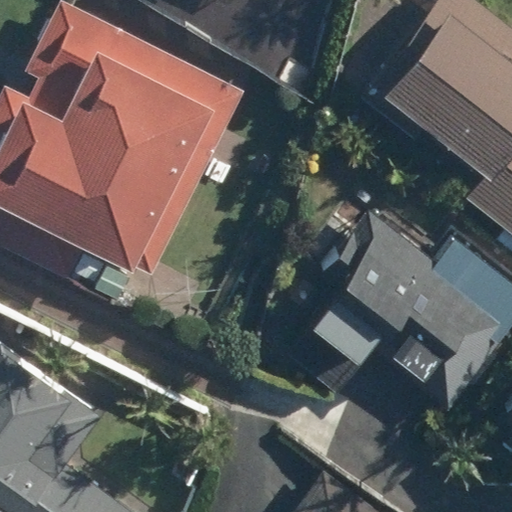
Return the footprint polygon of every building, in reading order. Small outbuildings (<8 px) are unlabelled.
[(248,77),(89,0),(65,0),(39,55),(51,61),(37,89),(8,74),(0,90),(0,225),(75,263),(96,219),(162,252),(248,77)] [(511,14),(494,0),(431,0),(356,96),(508,215),(501,224),(511,232),(511,14)] [(441,249),(374,200),(321,272),(335,282),(293,339),(349,380),(389,326),(468,384),(511,323),(511,274),(454,231),(441,249)] [(146,511),(69,453),(108,401),(82,381),(10,326),(0,339),(0,511),(146,511)] [(403,511),(327,460),(291,511),(403,511)]
